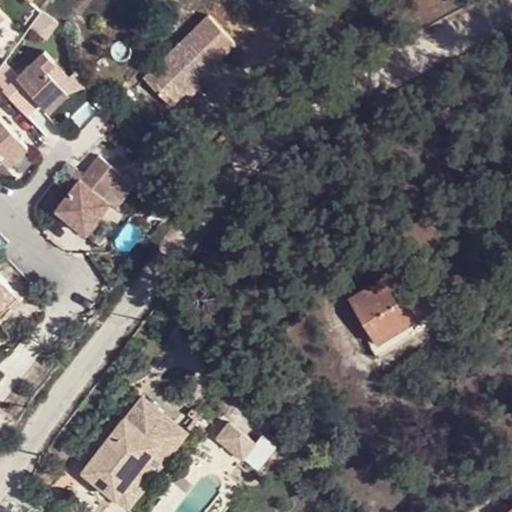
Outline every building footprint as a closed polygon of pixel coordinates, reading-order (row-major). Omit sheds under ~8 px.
[(206,13),(143,72),(171,102),(234,43),(206,13)] [(39,50),(12,76),(44,109),(63,91),(41,69),(49,61),(39,50)] [(25,148),(0,123),(0,159),(7,166),(25,148)] [(77,175),(54,206),(98,240),(112,222),(98,211),(108,198),(77,175)] [(376,357),(447,312),(442,302),(434,307),(414,274),(404,280),(394,266),(346,297),(374,341),(368,346),(376,357)] [(0,276),(0,294),(9,286),(0,276)] [(0,294),(0,315),(20,296),(9,286),(0,294)] [(148,429),(164,408),(142,390),(125,411),(124,411),(84,462),(120,486),(133,495),(144,477),(132,469),(159,438),(148,429)] [(175,416),(164,408),(148,429),(159,438),(175,416)] [(239,455),(255,439),(231,414),(214,431),(239,455)]
